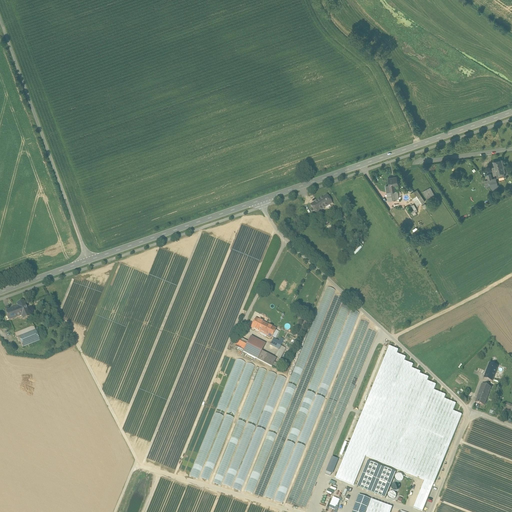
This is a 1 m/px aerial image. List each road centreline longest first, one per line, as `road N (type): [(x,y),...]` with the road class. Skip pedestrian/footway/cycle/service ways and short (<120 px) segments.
road 1 (unclassified): [(257,201),(286,242),(469,410),(432,511)]
road 2 (tertiary): [(0,292),(257,201)]
road 3 (tertiary): [(257,201),(511,111)]
road 4 (track): [(0,16),(88,260)]
road 5 (track): [(419,144),(386,71),(334,23),(323,0)]
